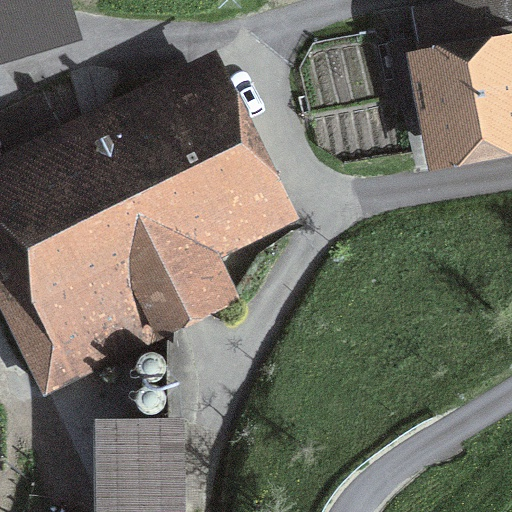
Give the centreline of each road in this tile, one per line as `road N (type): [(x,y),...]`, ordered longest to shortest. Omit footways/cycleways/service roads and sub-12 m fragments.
road 1 (track): [(260,33),(262,92),(274,128),(293,162),(341,211),(387,187),(511,164)]
road 2 (track): [(341,211),(273,293),(245,347),(207,453),(199,511)]
road 3 (track): [(260,33),(30,66),(0,82)]
road 4 (track): [(511,391),(379,476),(350,511)]
road 5 (track): [(0,363),(38,424),(73,511)]
